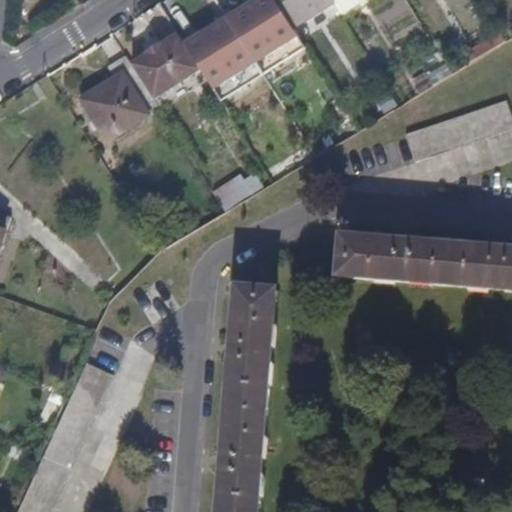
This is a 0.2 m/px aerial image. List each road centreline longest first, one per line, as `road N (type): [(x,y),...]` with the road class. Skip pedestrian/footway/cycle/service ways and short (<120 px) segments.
road 1 (residential): [(511,220),(283,215),(198,266),(184,511)]
road 2 (unknown): [(77,511),(149,349),(194,328)]
road 3 (residential): [(0,78),(126,0)]
